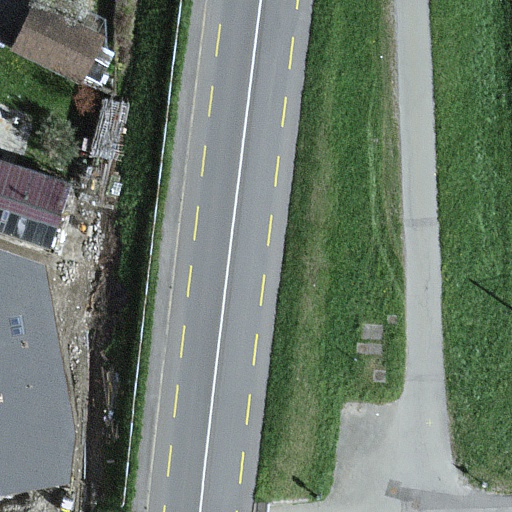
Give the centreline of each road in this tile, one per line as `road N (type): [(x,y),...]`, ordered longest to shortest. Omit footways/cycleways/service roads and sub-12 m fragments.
road 1 (primary): [(263,0),(198,511)]
road 2 (unclassified): [(420,511),(423,335),(411,0)]
